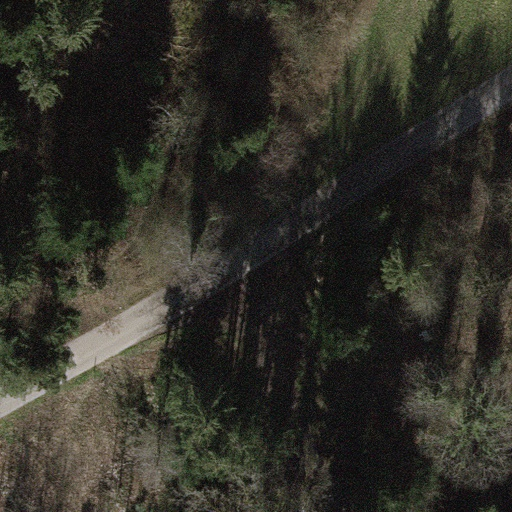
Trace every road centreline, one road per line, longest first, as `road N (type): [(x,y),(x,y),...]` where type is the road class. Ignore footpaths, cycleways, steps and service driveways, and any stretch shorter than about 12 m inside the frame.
road 1 (unclassified): [(0,405),(511,87)]
road 2 (track): [(332,511),(295,409),(216,275)]
